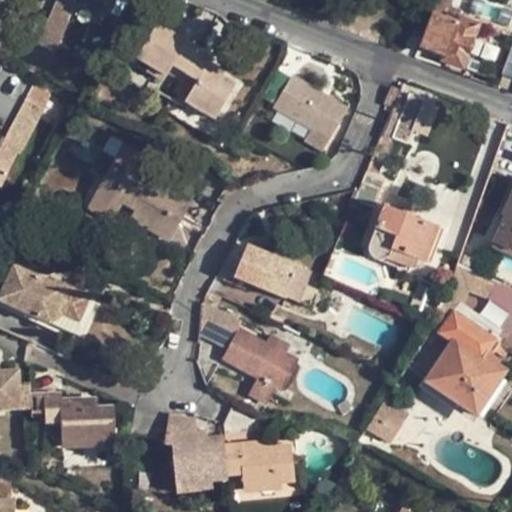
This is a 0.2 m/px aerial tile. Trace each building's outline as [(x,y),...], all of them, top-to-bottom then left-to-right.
[(71,0),(56,0),(51,13),(63,19),(71,0)] [(447,7),(436,3),(419,46),(442,55),(442,59),(462,66),(478,23),(457,15),(457,11),(447,7)] [(63,19),(51,13),(38,43),(54,50),(66,20),(63,19)] [(183,72),(197,47),(185,41),(170,34),(174,27),(158,19),(136,60),(149,67),(167,76),(172,67),(183,72)] [(188,34),(174,27),(170,34),(185,41),(188,34)] [(511,77),(511,45),(502,73),(511,77)] [(190,100),(204,107),(220,115),(238,81),(224,74),(207,66),(210,59),(212,55),(197,47),(183,72),(199,80),(190,100)] [(226,67),(210,59),(207,66),(224,74),(226,67)] [(163,83),(167,76),(149,67),(146,74),(163,83)] [(346,108),(291,77),(275,104),(311,125),(304,138),(323,150),(346,108)] [(5,137),(0,148),(0,149),(15,157),(18,149),(27,145),(52,95),(33,86),(9,136),(5,137)] [(409,145),(414,131),(426,101),(407,94),(391,138),(409,145)] [(201,114),(204,107),(190,100),(186,106),(201,114)] [(439,105),(426,101),(414,131),(427,136),(439,105)] [(88,205),(113,219),(122,204),(132,209),(130,215),(171,238),(191,202),(150,180),(146,186),(136,179),(148,157),(123,143),(88,205)] [(0,188),(15,157),(0,149),(0,188)] [(385,180),(366,172),(355,199),(374,206),(385,180)] [(511,192),(502,213),(505,215),(494,240),(511,249),(511,248),(511,192)] [(107,230),(113,219),(88,205),(82,216),(107,230)] [(377,257),(383,257),(388,255),(392,248),(426,261),(431,262),(444,229),(414,218),(416,209),(404,205),(401,212),(383,206),(369,244),(370,251),(373,254),(377,257)] [(300,262),(251,234),(236,263),(286,290),(300,262)] [(473,251),(463,247),(457,265),(467,269),(473,251)] [(422,267),(426,261),(392,248),(388,255),(383,257),(412,268),(422,267)] [(475,412),(477,410),(504,368),(495,362),(497,359),(487,351),(499,332),(468,310),(461,306),(467,289),(474,292),(491,297),(511,311),(511,287),(467,269),(457,265),(436,322),(433,326),(452,340),(427,379),(475,412)] [(81,318),(91,296),(74,288),(72,292),(48,281),(13,266),(0,297),(0,299),(24,310),(21,317),(63,335),(66,329),(50,321),(66,311),(81,318)] [(50,277),(48,281),(72,292),(74,288),(50,277)] [(468,310),(474,292),(467,289),(461,306),(468,310)] [(207,292),(204,297),(219,304),(221,298),(207,292)] [(98,299),(91,296),(81,318),(66,311),(50,321),(66,329),(81,335),(98,299)] [(237,314),(202,303),(198,333),(228,349),(238,330),(243,321),(236,317),(237,314)] [(264,344),(238,330),(228,349),(224,356),(257,375),(248,392),(266,401),(275,386),(281,389),(297,363),(284,356),(289,347),(269,337),(264,344)] [(0,411),(17,411),(17,388),(17,376),(0,375),(0,411)] [(33,411),(32,397),(32,388),(17,388),(17,411),(33,411)] [(48,397),(32,397),(33,411),(33,416),(48,417),(48,397)] [(115,411),(98,411),(83,410),(82,404),(62,403),(62,397),(48,397),(48,417),(48,426),(64,426),(64,433),(64,444),(115,444),(115,411)] [(386,401),(374,420),(383,426),(377,435),(368,429),(367,431),(385,443),(405,414),(386,401)] [(383,426),(374,420),(370,417),(364,426),(368,429),(377,435),(383,426)] [(224,448),(223,440),(209,441),(208,434),(207,429),(198,429),(197,421),(170,418),(167,442),(172,443),(177,479),(211,476),(212,479),(228,477),(224,448)] [(243,479),(244,488),(279,484),(293,482),(289,447),(260,450),(239,452),(239,446),(224,448),(228,477),(228,480),(243,479)] [(212,486),(212,479),(211,476),(177,479),(178,490),(212,486)] [(0,482),(0,497),(13,498),(13,485),(0,482)] [(279,492),(279,484),(244,488),(246,497),(279,492)] [(13,498),(0,497),(0,511),(15,511),(17,499),(13,498)]
